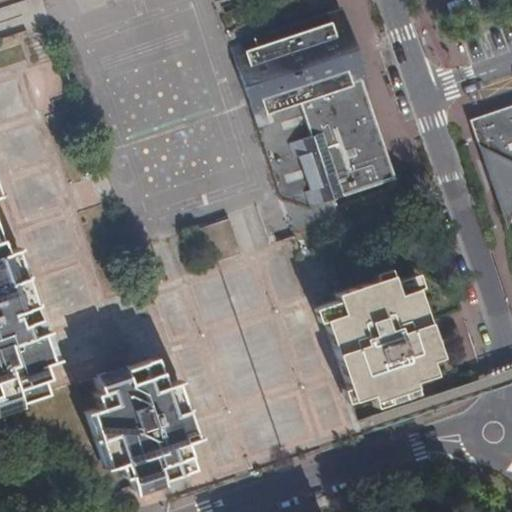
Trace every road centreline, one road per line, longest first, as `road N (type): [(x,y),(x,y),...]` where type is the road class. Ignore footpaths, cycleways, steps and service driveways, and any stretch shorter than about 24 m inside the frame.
road 1 (unclassified): [(420,96),(506,355),(497,416)]
road 2 (residential): [(476,428),(242,511)]
